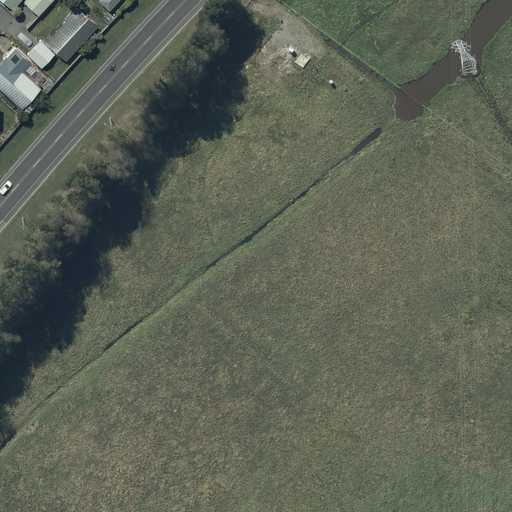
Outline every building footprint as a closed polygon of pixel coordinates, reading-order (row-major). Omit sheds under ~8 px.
[(2,0),(13,9),(21,0),(2,0)] [(54,1),(52,0),(26,0),(24,2),(40,16),(54,1)] [(41,40),(28,54),(41,68),(57,52),(65,60),(106,18),(86,0),(82,0),(64,19),(66,21),(44,43),(41,40)] [(110,10),(119,0),(99,0),(110,10)] [(15,48),(0,63),(0,88),(22,109),(41,89),(23,71),(31,62),(15,48)] [(303,70),(308,62),(301,56),(299,58),(288,51),(284,58),(303,70)]
